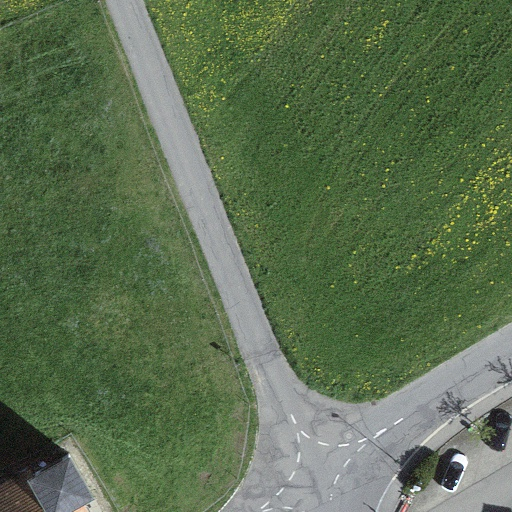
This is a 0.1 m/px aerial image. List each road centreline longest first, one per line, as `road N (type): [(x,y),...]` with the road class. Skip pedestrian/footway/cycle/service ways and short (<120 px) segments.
road 1 (unclassified): [(124,0),(317,491)]
road 2 (unclassified): [(511,362),(317,491)]
